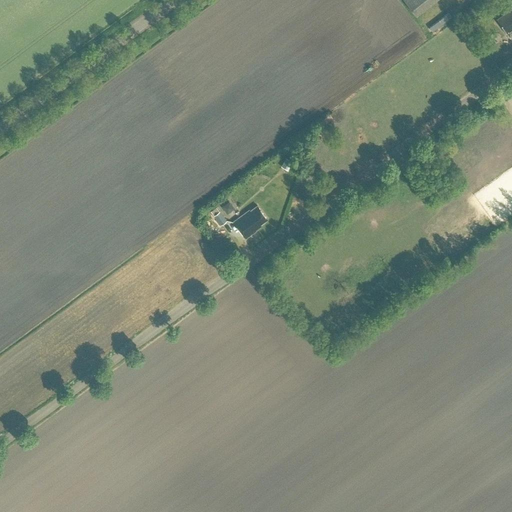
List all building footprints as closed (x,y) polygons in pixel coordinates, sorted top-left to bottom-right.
[(404,0),(416,15),(435,0),(404,0)] [(508,11),(498,18),(511,37),(511,36),(511,8),(508,11)] [(433,29),(449,16),(446,12),(430,26),(433,29)] [(283,163),(289,167),(292,162),(286,158),(283,163)] [(221,206),(227,213),(235,207),(229,199),(221,206)] [(268,218),(257,203),(233,221),(246,237),(255,230),(255,229),(262,224),(261,223),(268,218)] [(227,220),(220,210),(213,215),(221,225),(227,220)]
